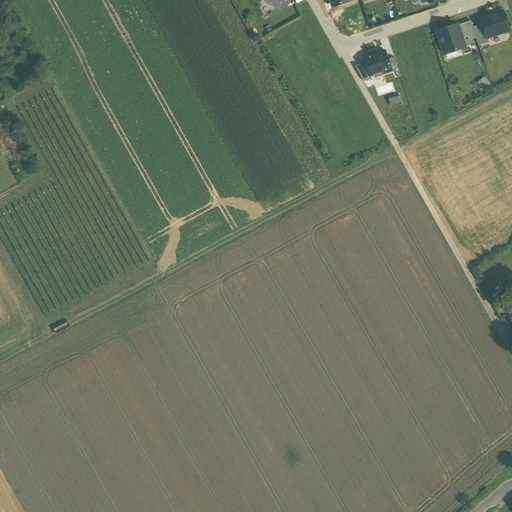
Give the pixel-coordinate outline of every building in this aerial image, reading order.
[(503,10),(479,18),(481,24),(486,39),(510,31),(503,10)] [(471,21),(458,25),(463,41),(476,37),(473,27),(471,21)] [(486,39),(481,24),(473,27),(476,37),(478,44),(487,41),(486,39)] [(463,41),(458,25),(438,31),(445,55),(465,49),(463,41)] [(386,50),(364,57),(365,63),(369,76),(383,72),(383,74),(392,72),(392,70),(388,59),(386,50)] [(388,59),(392,70),(397,69),(394,57),(388,59)] [(369,76),(365,63),(355,66),(364,81),(370,79),(369,76)]
